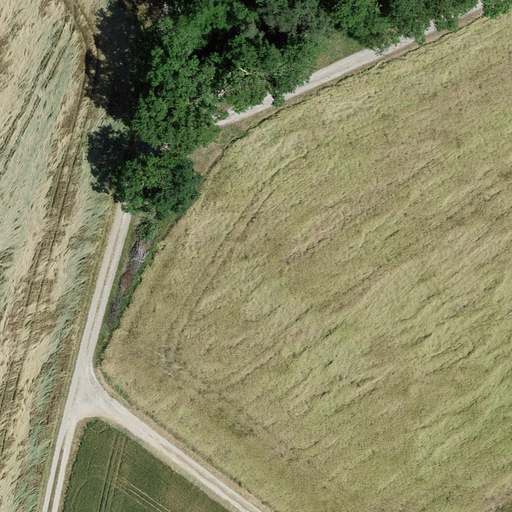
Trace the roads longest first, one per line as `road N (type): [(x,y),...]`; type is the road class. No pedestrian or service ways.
road 1 (track): [(47,511),(130,182),(158,145),(484,0)]
road 2 (track): [(76,383),(253,511)]
road 3 (track): [(168,0),(142,167)]
